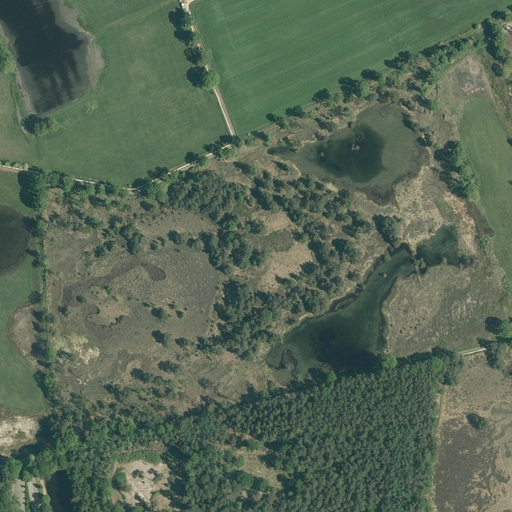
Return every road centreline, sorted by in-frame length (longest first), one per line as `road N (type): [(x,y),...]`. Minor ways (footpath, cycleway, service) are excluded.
road 1 (track): [(511,340),(25,461)]
road 2 (track): [(234,145),(511,13)]
road 3 (track): [(234,145),(133,191),(0,167)]
road 4 (unknown): [(434,360),(412,511)]
road 5 (track): [(188,0),(234,145)]
